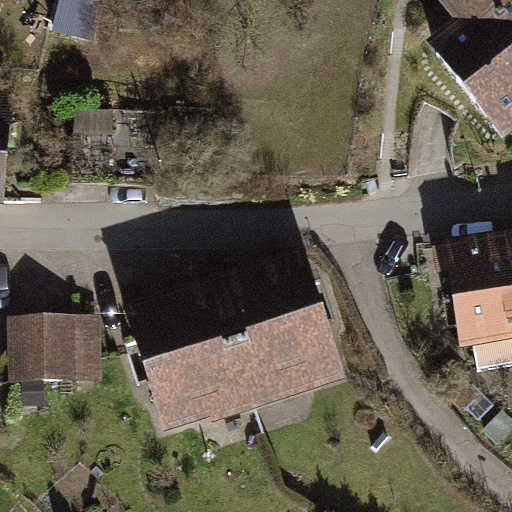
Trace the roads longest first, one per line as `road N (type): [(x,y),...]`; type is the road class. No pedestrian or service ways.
road 1 (residential): [(351,212),(0,222)]
road 2 (residential): [(351,212),(371,302),(397,358),(511,495)]
road 3 (residential): [(511,199),(351,212)]
